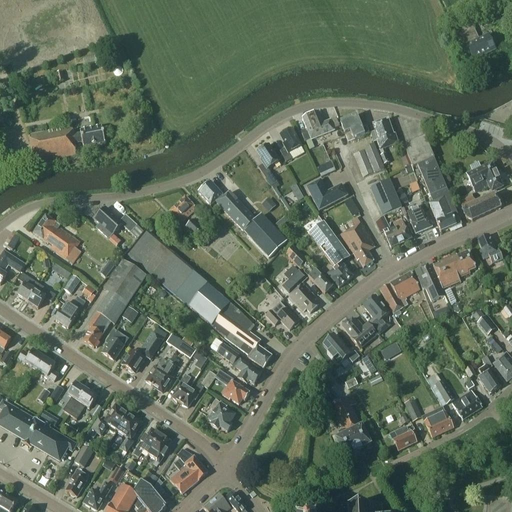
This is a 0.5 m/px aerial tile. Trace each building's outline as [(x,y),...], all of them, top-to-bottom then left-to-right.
[(473,29),(470,22),(455,30),(464,48),(466,47),(473,62),(495,51),(488,36),(479,41),(473,29)] [(56,74),(58,84),(64,82),(62,73),(56,74)] [(312,142),(328,135),(334,132),(333,130),(339,128),(336,120),(323,125),(318,114),(303,120),(307,131),(302,133),(306,143),(311,141),(312,142)] [(367,129),(362,131),(357,117),(341,124),(348,143),(369,134),(367,129)] [(395,135),(394,136),(388,121),(373,126),(375,132),(378,141),(377,142),(380,151),(399,145),(395,135)] [(72,128),(29,136),(30,144),(32,151),(34,164),(69,158),(76,156),(76,154),(75,145),(82,144),(83,149),(105,145),(103,127),(80,132),(80,134),(74,135),(72,128)] [(301,148),(292,131),(280,137),(286,149),(280,152),(286,163),(293,160),(290,154),(301,148)] [(462,225),(426,138),(404,147),(407,155),(411,165),(413,169),(418,167),(433,203),(429,205),(441,234),(462,225)] [(271,188),(277,183),(268,170),(279,162),(268,146),(257,154),(264,165),(259,169),(271,188)] [(363,179),(375,175),(385,170),(383,166),(378,153),(375,146),(371,148),(365,152),(354,157),(363,179)] [(383,166),(390,164),(385,150),(378,153),(383,166)] [(405,168),(411,165),(407,155),(400,158),(405,168)] [(324,166),(328,175),(335,172),(331,163),(331,162),(326,165),(324,166)] [(503,189),(492,164),(466,176),(473,190),(474,190),(476,194),(489,188),(492,194),(503,189)] [(327,194),(320,181),(307,188),(320,212),(347,198),(343,189),(338,188),(327,194)] [(400,204),(399,201),(398,201),(397,198),(390,181),(370,190),(383,218),(402,209),(401,207),(400,204)] [(229,192),(224,197),(211,183),(199,194),(211,207),(211,208),(216,203),(244,234),(244,233),(269,260),(287,243),(262,216),(256,222),(229,192)] [(296,186),(290,189),(298,203),(304,200),(296,186)] [(398,201),(399,201),(400,204),(401,207),(408,203),(404,194),(397,198),(398,201)] [(462,209),(477,202),(473,194),(458,201),(462,209)] [(467,220),(472,223),(501,209),(495,195),(466,209),(464,214),(467,220)] [(180,222),(182,224),(197,210),(195,208),(185,198),(170,213),(179,223),(180,222)] [(269,214),(277,207),(270,199),(262,206),(269,214)] [(425,216),(421,208),(408,214),(412,222),(410,223),(416,236),(432,229),(426,216),(425,216)] [(126,217),(121,222),(106,209),(95,221),(112,236),(113,237),(114,236),(122,227),(131,234),(138,227),(126,217)] [(51,250),(73,265),(81,254),(76,250),(80,244),(59,229),(60,227),(46,217),(34,235),(53,248),(51,250)] [(360,225),(357,219),(352,222),(355,228),(352,230),(350,225),(343,228),(346,233),(341,237),(353,257),(354,256),(358,263),(359,261),(364,269),(374,263),(368,253),(376,248),(362,224),(360,225)] [(186,227),(195,236),(202,229),(193,220),(186,227)] [(407,230),(406,230),(402,221),(394,225),(396,229),(388,233),(387,232),(384,233),(391,250),(412,241),(407,230)] [(309,234),(326,257),(335,270),(328,275),(332,280),(339,289),(354,278),(346,268),(345,269),(342,264),(349,259),(324,224),(309,234)] [(138,227),(131,234),(137,240),(143,232),(138,227)] [(128,257),(188,308),(205,285),(195,277),(197,274),(148,233),(128,257)] [(11,237),(9,241),(16,246),(20,240),(13,235),(11,237)] [(112,236),(108,241),(116,249),(121,243),(114,236),(113,237),(112,236)] [(496,254),(489,238),(487,239),(486,238),(483,239),(483,240),(478,243),(482,252),(480,253),(484,262),(490,259),(493,266),(503,261),(499,253),(496,254)] [(12,253),(16,246),(9,241),(7,240),(3,247),(12,253)] [(285,256),(304,274),(312,267),(294,248),(285,256)] [(439,283),(443,290),(460,283),(459,280),(470,275),(469,273),(476,270),(468,252),(457,257),(457,256),(438,264),(438,265),(433,267),(440,282),(439,283)] [(9,266),(21,274),(26,267),(18,262),(5,253),(0,260),(0,285),(1,286),(7,276),(3,274),(9,266)] [(96,332),(104,319),(115,326),(147,277),(123,261),(105,290),(103,292),(110,296),(89,328),(92,330),(84,343),(94,349),(103,336),(96,332)] [(60,277),(63,272),(55,266),(51,272),(60,277)] [(442,291),(443,290),(439,283),(440,282),(433,267),(429,270),(428,267),(420,271),(421,271),(415,274),(423,292),(426,290),(431,303),(445,297),(442,291)] [(306,310),(310,315),(319,307),(315,303),(317,300),(303,284),(307,280),(299,272),(282,288),(290,296),(289,297),(304,313),(306,310)] [(325,296),(328,293),(333,288),(321,277),(316,272),(309,279),(314,284),(325,296)] [(400,312),(404,309),(408,307),(405,302),(407,301),(405,299),(420,291),(411,274),(390,286),(390,287),(380,292),(394,315),(400,312)] [(28,304),(39,286),(23,275),(18,282),(25,286),(18,297),(28,304)] [(260,276),(255,280),(259,284),(263,280),(260,276)] [(80,282),(73,277),(63,290),(71,296),(80,282)] [(39,286),(28,304),(38,310),(45,299),(51,303),(56,297),(39,286)] [(90,299),(95,291),(88,286),(83,294),(90,299)] [(248,359),(264,369),(272,358),(258,347),(261,343),(250,334),(255,328),(230,305),(206,286),(189,308),(212,327),(250,357),(248,359)] [(450,290),(445,293),(452,307),(456,303),(450,290)] [(368,324),(379,337),(390,327),(384,319),(390,314),(376,297),(364,308),(373,320),(368,324)] [(61,312),(55,321),(69,330),(75,321),(81,311),(67,303),(61,312)] [(286,310),(280,304),(272,312),(266,318),(275,327),(280,322),(290,332),(299,323),(286,310)] [(458,314),(462,311),(461,306),(457,304),(453,307),(454,313),(458,314)] [(503,311),(509,320),(511,317),(511,311),(508,307),(506,309),(503,304),(497,309),(500,314),(503,311)] [(123,317),(133,323),(139,315),(129,309),(123,317)] [(496,330),(486,318),(485,318),(480,312),(473,318),(478,324),(477,324),(487,337),(496,330)] [(358,322),(356,324),(352,321),(350,323),(349,322),(343,326),(344,327),(343,329),(353,340),(352,341),(360,351),(377,336),(367,325),(363,328),(358,322)] [(167,336),(157,329),(153,335),(152,334),(137,356),(131,353),(126,361),(127,362),(124,367),(135,375),(146,358),(151,361),(164,342),(163,342),(167,336)] [(511,331),(510,329),(502,336),(505,339),(511,333),(511,331)] [(0,334),(0,347),(1,349),(0,350),(0,355),(1,356),(11,341),(0,334)] [(177,351),(182,343),(180,341),(170,335),(165,343),(177,351)] [(353,364),(360,358),(355,353),(352,356),(335,336),(323,346),(329,353),(328,354),(339,368),(349,359),(353,364)] [(491,339),(486,343),(492,349),(493,348),(497,345),(491,339)] [(124,348),(116,343),(111,340),(102,355),(115,363),(124,348)] [(233,366),(238,359),(240,357),(216,340),(210,350),(233,366)] [(182,343),(177,351),(191,360),(196,352),(182,343)] [(37,372),(45,359),(33,352),(30,357),(24,353),(19,360),(26,364),(37,372)] [(458,358),(462,364),(466,361),(464,358),(469,355),(467,353),(458,358)] [(1,362),(7,365),(12,358),(6,354),(1,362)] [(198,363),(202,358),(197,354),(193,360),(198,363)] [(511,359),(509,362),(504,356),(493,366),(499,373),(507,383),(511,379),(511,359)] [(479,379),(490,395),(500,388),(488,371),(493,368),(487,358),(482,362),(486,367),(478,373),(481,377),(479,379)] [(45,359),(37,372),(48,379),(55,383),(59,376),(53,372),(56,367),(45,359)] [(249,383),(254,387),(261,375),(249,367),(249,366),(238,359),(233,366),(231,368),(234,370),(235,368),(242,373),(238,379),(247,386),(249,383)] [(166,364),(161,360),(156,369),(146,383),(154,388),(170,363),(168,361),(166,364)] [(163,394),(173,380),(170,378),(177,367),(170,363),(154,388),(163,394)] [(372,365),(366,369),(371,376),(376,372),(372,365)] [(464,371),(470,379),(476,376),(471,367),(464,371)] [(189,391),(180,405),(188,410),(194,400),(195,401),(204,388),(208,391),(217,377),(210,373),(202,386),(199,384),(193,393),(189,391)] [(442,408),(447,405),(455,401),(443,383),(441,383),(436,375),(429,380),(430,380),(428,382),(432,389),(431,389),(442,408)] [(180,405),(189,391),(185,388),(191,379),(186,376),(177,389),(178,390),(172,399),(180,405)] [(380,377),(369,382),(372,387),(382,382),(380,377)] [(243,401),(245,403),(250,395),(227,380),(223,385),(228,388),(223,397),(230,402),(231,401),(239,406),(243,401)] [(345,384),(348,391),(358,386),(354,380),(345,384)] [(465,386),(469,391),(475,387),(471,382),(465,386)] [(76,384),(68,396),(72,399),(63,412),(70,416),(73,412),(75,408),(87,391),(76,384)] [(50,399),(56,403),(64,391),(57,387),(50,399)] [(50,395),(45,391),(38,401),(39,401),(37,404),(42,407),(50,395)] [(87,391),(75,408),(73,412),(70,416),(76,421),(85,407),(90,410),(98,398),(87,391)] [(320,401),(331,396),(329,391),(318,396),(320,401)] [(452,406),(463,421),(482,409),(471,393),(452,406)] [(206,408),(212,399),(207,395),(201,405),(206,408)] [(344,459),(354,454),(354,455),(362,451),(362,450),(371,445),(362,427),(361,427),(351,407),(356,405),(352,397),(331,407),(345,435),(335,440),(338,446),(333,448),(336,456),(342,453),(344,459)] [(235,417),(225,410),(227,408),(221,404),(216,401),(210,410),(215,413),(209,421),(213,424),(211,426),(218,431),(220,429),(228,434),(232,427),(230,425),(235,417)] [(413,424),(420,420),(412,402),(404,405),(413,424)] [(32,446),(60,462),(67,450),(72,453),(76,448),(3,404),(0,409),(0,410),(5,413),(0,421),(0,426),(25,441),(23,445),(31,450),(32,446)] [(90,416),(96,420),(102,410),(96,406),(90,416)] [(423,418),(433,439),(452,430),(442,408),(423,418)] [(117,433),(128,417),(116,409),(111,417),(109,416),(104,424),(99,420),(91,431),(97,435),(101,437),(108,427),(110,429),(109,431),(110,433),(113,435),(115,434),(116,433),(117,433)] [(46,422),(50,416),(44,413),(41,419),(46,422)] [(128,417),(117,433),(127,439),(120,450),(127,454),(134,443),(132,442),(137,434),(135,433),(141,425),(128,417)] [(402,426),(409,424),(406,417),(406,418),(401,419),(400,420),(402,426)] [(65,425),(62,431),(70,436),(74,431),(65,425)] [(411,433),(409,434),(406,429),(390,436),(399,453),(417,444),(411,433)] [(91,431),(88,436),(90,437),(94,439),(97,435),(91,431)] [(84,446),(90,437),(88,436),(86,434),(80,444),(84,446)] [(149,457),(160,439),(153,434),(149,439),(145,437),(137,450),(138,450),(134,456),(138,459),(143,453),(149,457)] [(160,439),(149,457),(156,463),(154,466),(157,468),(159,464),(160,465),(168,452),(166,450),(169,444),(160,439)] [(74,463),(84,469),(93,454),(83,448),(74,463)] [(194,458),(193,458),(183,450),(175,461),(177,463),(174,466),(181,473),(170,482),(183,496),(208,474),(194,458)] [(131,473),(136,465),(129,461),(125,469),(131,473)] [(109,482),(117,487),(124,474),(116,469),(109,482)] [(86,483),(89,478),(78,471),(71,482),(72,482),(66,493),(70,495),(71,497),(74,499),(76,499),(77,499),(86,483)] [(152,477),(146,472),(141,480),(153,488),(158,479),(153,475),(152,477)] [(163,511),(166,510),(165,509),(166,508),(150,488),(126,473),(119,486),(122,488),(107,511),(130,511),(132,508),(135,511),(163,511)] [(84,505),(96,511),(97,511),(112,488),(106,484),(99,495),(92,491),(84,505)] [(0,504),(0,511),(12,511),(18,503),(5,495),(0,504)] [(227,501),(236,511),(244,511),(247,510),(233,495),(231,495),(227,499),(227,501)] [(227,511),(231,509),(220,496),(204,510),(205,511),(227,511)]
